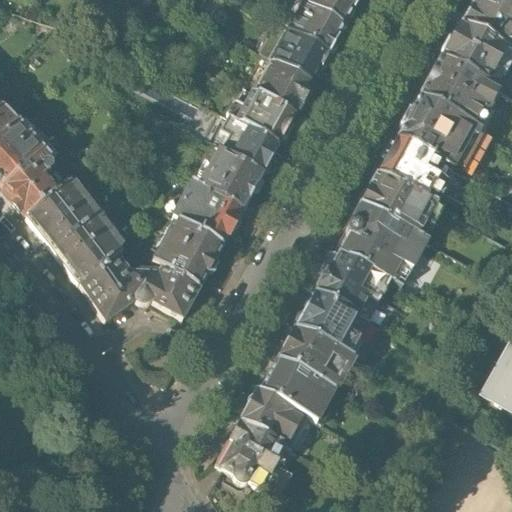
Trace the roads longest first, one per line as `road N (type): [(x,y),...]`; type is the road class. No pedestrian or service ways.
road 1 (residential): [(164,463),(422,0)]
road 2 (residential): [(0,241),(164,463)]
